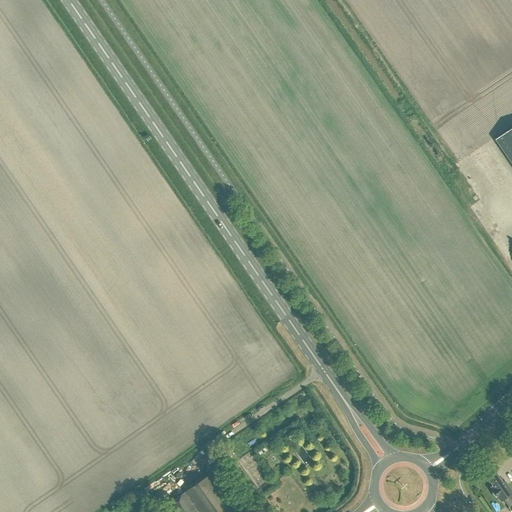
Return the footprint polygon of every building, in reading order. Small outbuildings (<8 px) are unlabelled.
[(511,127),(496,139),(511,163),(511,127)] [(300,462),(308,458),(300,442),(292,446),(300,462)] [(503,472),(499,476),(503,482),(505,481),(507,484),(510,482),(503,472)] [(239,511),(212,473),(168,504),(173,511),(239,511)] [(489,478),(488,479),(494,488),(492,489),(493,490),(493,493),(495,496),(497,496),(501,502),(504,499),(509,507),(509,508),(511,511),(511,490),(507,484),(505,481),(503,482),(499,476),(496,473),(495,474),(493,473),(490,476),(489,478)]
